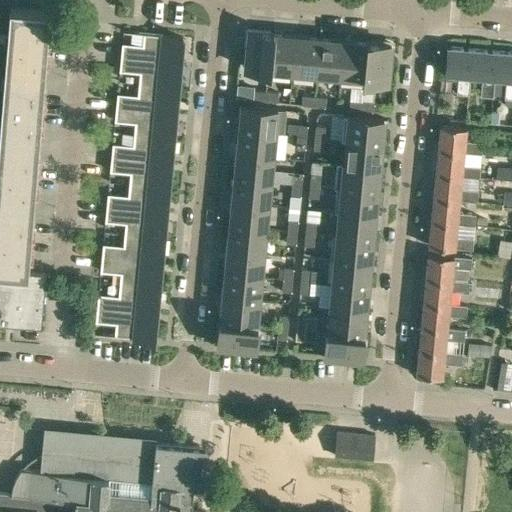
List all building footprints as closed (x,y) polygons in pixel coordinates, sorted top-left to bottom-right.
[(0,269),(26,272),(49,11),(11,7),(8,38),(2,104),(0,129),(0,269)] [(267,69),(271,31),(249,29),(245,67),(267,69)] [(123,42),(121,55),(181,61),(183,35),(124,30),(144,32),(143,44),(123,42)] [(274,32),(271,31),(267,69),(270,70),(270,68),(292,70),(295,35),(273,33),(274,32)] [(319,37),(295,35),(292,70),(315,72),(319,37)] [(343,39),(319,37),(315,72),(316,72),(316,77),(339,79),(343,39)] [(366,41),(343,39),(339,79),(341,79),(342,75),(362,76),(362,78),(363,78),(367,40),(366,40),(366,41)] [(390,42),(367,40),(363,78),(387,80),(390,42)] [(446,72),(470,74),(472,49),(448,46),(446,72)] [(472,49),(470,74),(494,76),(496,51),(472,49)] [(511,52),(496,51),(494,76),(511,78),(511,52)] [(178,86),(181,61),(121,55),(120,70),(140,71),(139,83),(178,86)] [(176,112),(178,86),(139,83),(138,94),(118,92),(117,106),(176,112)] [(267,101),(268,91),(253,89),(252,99),(267,101)] [(276,102),(277,92),(268,91),(267,101),(276,102)] [(313,105),(314,96),(301,94),(300,104),(311,105),(313,105)] [(324,106),(325,97),(314,96),(313,105),(324,106)] [(359,109),(360,100),(349,99),(348,108),(359,109)] [(359,109),(372,110),(373,101),(360,100),(359,109)] [(240,129),(275,133),(278,108),(242,105),(240,129)] [(173,137),(176,112),(117,106),(115,120),(135,122),(134,133),(173,137)] [(489,122),(498,123),(499,112),(490,111),(490,112),(489,122)] [(341,139),(381,142),(383,118),(343,114),(341,139)] [(305,136),(307,124),(297,123),(296,135),(305,136)] [(437,149),(463,151),(481,153),(482,142),(464,140),(465,126),(439,124),(437,149)] [(323,138),(324,125),(315,125),(314,137),(323,138)] [(273,157),(275,133),(240,129),(237,153),(273,157)] [(171,162),(173,137),(134,133),(133,144),(113,142),(112,156),(171,162)] [(305,136),(296,135),(295,147),(304,147),(305,136)] [(323,138),(314,137),(313,148),(322,149),(323,138)] [(379,166),(381,142),(341,139),(340,139),(345,140),(343,162),(336,161),(336,162),(379,166)] [(437,149),(435,173),(461,175),(478,177),(479,165),(462,164),(463,151),(437,149)] [(270,181),(273,157),(237,153),(235,177),(270,181)] [(168,187),(171,162),(112,156),(110,170),(130,172),(129,183),(168,187)] [(376,190),(379,166),(336,162),(334,186),(376,190)] [(301,184),(302,172),(292,171),(291,183),(301,184)] [(320,173),(310,172),(309,185),(319,186),(320,173)] [(432,197),(458,199),(476,200),(477,190),(459,188),(461,175),(435,173),(432,197)] [(268,205),(270,181),(235,177),(233,201),(268,205)] [(166,212),(168,187),(129,183),(128,194),(108,192),(107,206),(166,212)] [(301,184),(291,183),(290,195),(300,196),(301,184)] [(319,186),(309,185),(308,196),(318,197),(319,186)] [(374,214),(376,190),(334,186),(334,187),(336,187),(334,210),(374,214)] [(511,191),(504,191),(503,203),(511,204),(511,191)] [(430,220),(456,222),(474,224),(475,213),(457,212),(458,199),(432,197),(430,220)] [(265,228),(268,205),(233,201),(230,225),(265,228)] [(163,237),(166,212),(107,206),(105,220),(125,222),(124,233),(163,237)] [(372,238),(374,214),(334,210),(334,213),(338,213),(336,235),(372,238)] [(296,232),(297,219),(288,218),(287,231),(296,232)] [(315,221),(305,220),(304,232),(314,233),(315,221)] [(428,244),(472,248),(472,237),(455,236),(456,222),(430,220),(428,244)] [(263,252),(265,228),(230,225),(228,249),(263,252)] [(296,232),(287,231),(286,242),(295,243),(296,232)] [(314,233),(304,232),(303,244),(313,245),(314,233)] [(161,262),(163,237),(124,233),(123,244),(103,242),(102,256),(161,262)] [(370,262),(372,238),(336,235),(332,235),(329,258),(370,262)] [(508,256),(511,241),(499,238),(497,254),(508,256)] [(260,276),(263,252),(228,249),(225,273),(260,276)] [(470,268),(471,257),(453,255),(427,252),(425,276),(451,279),(452,266),(470,268)] [(158,287),(161,262),(102,256),(101,270),(120,272),(119,283),(158,287)] [(367,286),(370,262),(329,258),(329,261),(334,261),(332,283),(367,286)] [(292,279),(292,267),(282,266),(282,278),(292,279)] [(309,281),(310,269),(301,268),(300,280),(309,281)] [(26,272),(0,269),(0,324),(5,325),(41,327),(46,273),(26,272)] [(258,300),(260,276),(225,273),(223,297),(258,300)] [(467,291),(468,280),(451,279),(425,276),(422,300),(448,303),(450,290),(467,291)] [(292,279),(282,278),(281,291),(291,291),(292,279)] [(308,293),(309,281),(300,280),(299,292),(308,293)] [(156,312),(158,287),(119,283),(118,294),(99,292),(97,306),(156,312)] [(365,310),(367,286),(332,283),(330,307),(365,310)] [(256,323),(258,300),(223,297),(221,320),(219,319),(219,320),(257,324),(257,323),(256,323)] [(465,315),(466,305),(448,303),(422,300),(420,324),(446,327),(447,314),(465,315)] [(153,338),(156,312),(97,306),(96,320),(115,322),(114,334),(94,332),(94,333),(153,338)] [(363,333),(365,310),(330,307),(328,330),(326,329),(326,330),(364,334),(364,333),(363,333)] [(278,326),(287,327),(289,315),(279,314),(278,326)] [(295,327),(305,328),(306,316),(297,315),(295,327)] [(257,324),(219,320),(217,344),(255,348),(257,324)] [(463,340),(464,328),(446,327),(420,324),(418,348),(444,351),(445,338),(463,340)] [(286,339),(287,327),(278,326),(276,338),(286,339)] [(305,328),(295,327),(294,339),(304,340),(305,328)] [(362,358),(364,334),(326,330),(324,354),(362,358)] [(467,341),(466,353),(488,355),(489,343),(467,341)] [(460,362),(461,353),(444,351),(418,348),(416,372),(442,375),(443,363),(451,363),(451,362),(460,362)] [(335,429),(333,456),(372,460),(375,433),(335,429)] [(12,490),(11,493),(9,511),(200,511),(200,510),(190,509),(196,445),(81,435),(79,450),(61,449),(59,449),(55,449),(48,450),(44,451),(41,452),(42,454),(41,469),(23,468),(22,467),(20,469),(18,472),(16,476),(15,479),(14,482),(12,488),(12,490)] [(0,511),(9,511),(11,493),(0,491),(0,511)]
